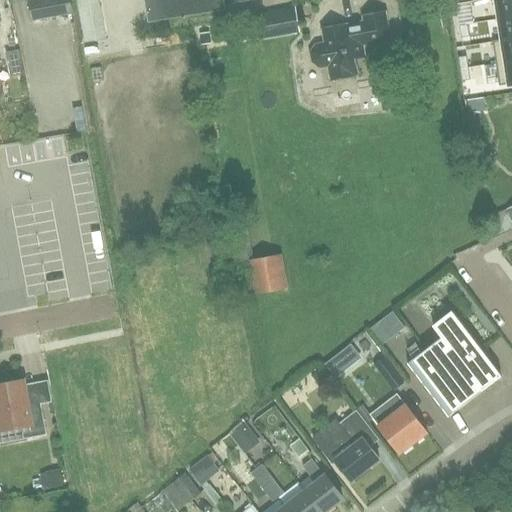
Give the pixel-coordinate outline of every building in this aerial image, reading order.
[(33,0),(30,1),(34,21),(74,13),(71,0),(33,0)] [(76,0),(85,45),(106,40),(98,0),(76,0)] [(147,0),(151,23),(227,10),(225,0),(147,0)] [(511,0),(496,0),(499,20),(511,18),(511,0)] [(470,2),(456,4),(459,25),(473,23),(470,2)] [(254,14),(258,40),(300,32),(295,7),(254,14)] [(325,66),(329,65),(332,81),(360,76),(357,60),(365,59),(362,45),(390,40),(385,11),(363,15),(364,22),(344,26),(344,24),(322,28),(325,44),(320,44),(317,46),(314,49),(312,53),(312,57),(313,61),(317,64),(320,66),(325,66)] [(511,18),(499,20),(502,40),(503,42),(511,40),(511,18)] [(468,25),(459,26),(461,38),(469,37),(468,25)] [(502,40),(493,42),(496,65),(506,63),(511,62),(511,40),(503,42),(502,40)] [(467,56),(458,57),(460,69),(468,68),(467,56)] [(496,65),(485,67),(488,86),(499,84),(500,87),(509,85),(510,87),(511,86),(511,62),(506,63),(496,65)] [(468,68),(460,69),(462,81),(470,80),(468,68)] [(378,88),(382,112),(402,109),(398,85),(378,88)] [(254,260),(247,220),(228,224),(241,297),(256,295),(256,294),(288,288),(281,255),(254,260)] [(393,312),(382,320),(395,336),(405,328),(393,312)] [(425,351),(409,364),(449,417),(468,403),(465,398),(480,387),(484,391),(503,376),(453,312),(432,328),(446,347),(431,358),(425,351)] [(405,383),(384,356),(373,365),(394,391),(405,383)] [(0,425),(1,431),(21,427),(24,438),(45,434),(40,404),(28,406),(23,381),(0,384),(0,425)] [(384,405),(395,419),(382,429),(401,454),(428,433),(407,404),(406,405),(398,394),(384,405)] [(333,464),(336,461),(352,482),(381,459),(362,435),(370,429),(357,411),(340,424),(346,431),(322,450),(333,464)] [(321,511),(325,511),(344,498),(326,476),(312,458),(302,466),(316,484),(306,492),(321,511)] [(257,469),(251,473),(262,487),(274,478),(263,464),(257,469)] [(178,511),(190,503),(201,494),(185,473),(162,490),(178,511)] [(274,478),(262,487),(273,502),(279,497),(285,493),(274,478)] [(321,511),(306,492),(287,507),(290,511),(321,511)] [(511,511),(511,506),(501,510),(496,495),(459,506),(461,511),(511,511)] [(147,511),(139,501),(129,509),(131,511),(147,511)]
